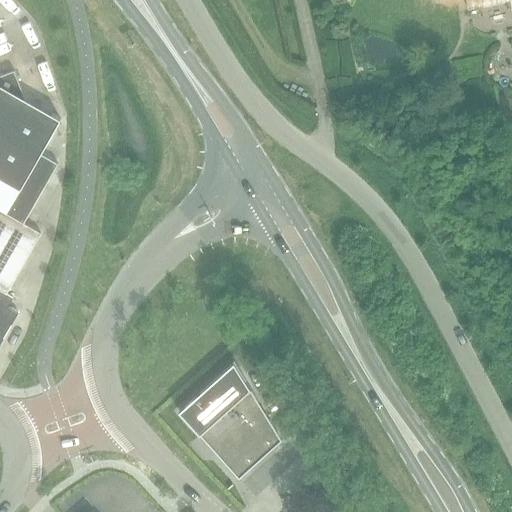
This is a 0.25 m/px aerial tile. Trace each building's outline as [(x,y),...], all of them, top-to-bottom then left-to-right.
[(0,0),(0,12),(15,6),(11,0),(0,0)] [(511,0),(466,0),(469,9),(509,1),(511,8),(511,7),(511,0)] [(4,16),(9,32),(29,26),(23,10),(4,16)] [(24,52),(21,62),(40,69),(43,59),(24,52)] [(0,344),(19,312),(8,306),(14,297),(7,293),(41,232),(24,222),(58,163),(40,153),(60,119),(25,99),(14,70),(0,75),(0,344)] [(277,442),(260,424),(268,417),(234,362),(179,411),(199,434),(206,428),(226,451),(221,456),(219,455),(218,455),(239,478),(282,440),(280,436),(278,437),(280,440),(277,442)]
